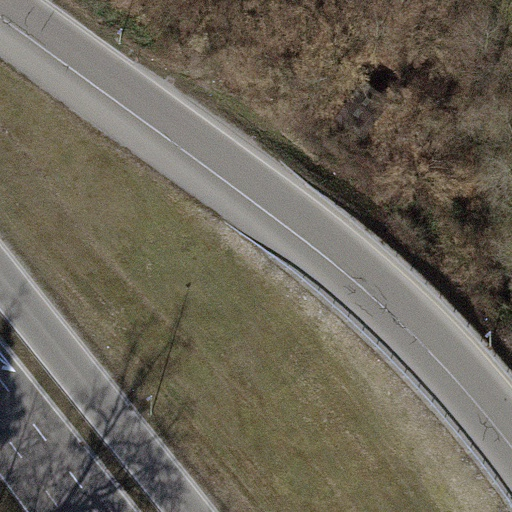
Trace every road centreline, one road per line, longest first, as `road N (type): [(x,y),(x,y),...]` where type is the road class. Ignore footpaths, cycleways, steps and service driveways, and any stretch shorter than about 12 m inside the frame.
road 1 (secondary): [(511,429),(456,357),(291,207),(4,0)]
road 2 (secondary): [(193,511),(0,273)]
road 3 (secondary): [(0,403),(80,511)]
